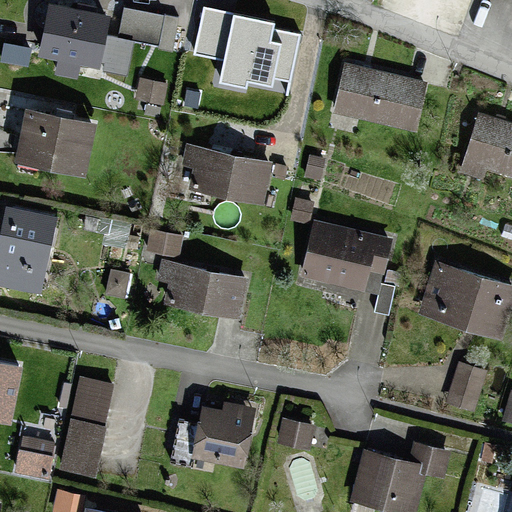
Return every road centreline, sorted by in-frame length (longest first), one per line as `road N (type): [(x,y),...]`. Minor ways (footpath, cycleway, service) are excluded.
road 1 (residential): [(351,397),(0,323)]
road 2 (residential): [(337,0),(511,72)]
